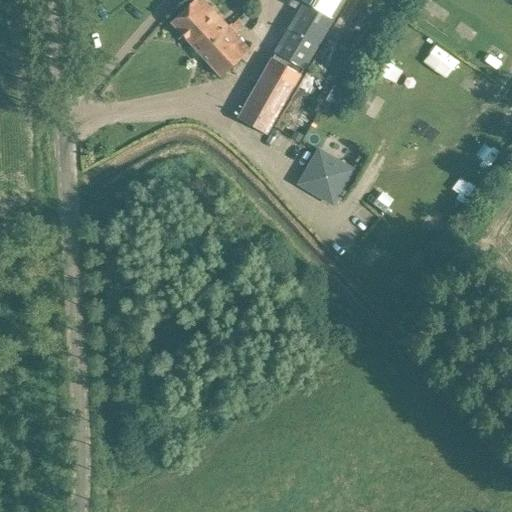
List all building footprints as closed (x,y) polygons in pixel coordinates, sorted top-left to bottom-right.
[(227,26),(224,23),(219,18),(208,5),(202,10),(194,0),(185,9),(170,22),(195,49),(220,77),(235,63),(249,50),(234,33),(236,31),(237,32),(243,27),(237,20),(232,24),(231,23),(227,26)] [(266,135),(308,61),(344,0),(297,0),(303,3),(237,119),(266,135)] [(434,63),(450,75),(459,63),(443,51),(434,63)] [(321,158),(307,182),(331,196),(345,172),(321,158)] [(386,212),(394,196),(378,188),(370,204),(386,212)]
